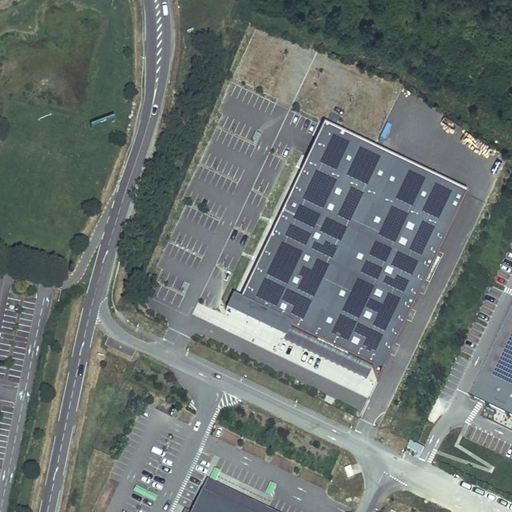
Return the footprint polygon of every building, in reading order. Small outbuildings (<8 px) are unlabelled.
[(323,127),(233,315),(376,383),(466,194),(323,127)] [(511,314),(472,398),(511,416),(511,314)] [(421,455),(424,449),(411,443),(408,450),(421,455)] [(350,466),(344,469),(348,478),(354,475),(350,466)] [(269,511),(208,482),(193,511),(269,511)]
